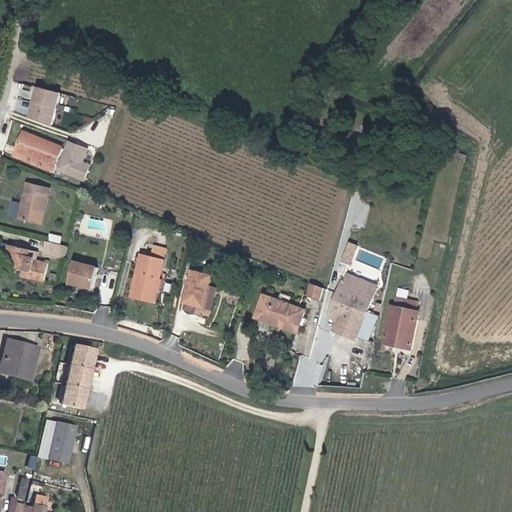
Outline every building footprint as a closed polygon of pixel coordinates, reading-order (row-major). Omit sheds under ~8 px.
[(30,42),(27,50),(39,55),(44,44),(31,39),(30,42)] [(59,93),(34,86),(25,117),(50,124),(59,93)] [(15,156),(58,173),(59,171),(68,146),(43,137),(44,134),(28,128),(15,156)] [(71,140),(68,146),(59,171),(89,181),(95,164),(88,161),(93,148),(71,140)] [(29,188),(24,210),(21,225),(42,230),(50,194),(29,188)] [(21,225),(24,210),(16,209),(12,223),(21,225)] [(342,259),(353,264),(361,245),(350,240),(342,259)] [(64,263),(67,253),(54,249),(50,263),(63,266),(64,263)] [(24,275),(23,279),(22,284),(44,290),(48,272),(33,268),(33,266),(27,264),(29,256),(12,251),(8,265),(19,269),(18,273),(24,275)] [(145,300),(144,304),(152,307),(155,296),(152,295),(154,289),(159,285),(163,266),(142,261),(134,294),(137,298),(145,300)] [(7,270),(18,273),(19,269),(8,265),(7,270)] [(95,272),(72,267),(68,288),(92,293),(95,272)] [(223,273),(195,267),(185,310),(212,317),(223,273)] [(345,280),(333,320),(338,321),(336,328),(341,329),(338,338),(361,345),(378,290),(345,280)] [(327,306),(330,293),(320,290),(318,289),(313,302),(327,306)] [(306,317),(266,302),(258,324),(298,339),(306,317)] [(398,360),(400,354),(401,348),(419,352),(427,318),(423,317),(425,308),(404,302),(401,311),(398,311),(387,357),(398,360)] [(85,410),(98,350),(75,344),(61,405),(85,410)] [(0,358),(0,375),(26,382),(27,379),(33,355),(34,350),(18,346),(17,349),(3,346),(0,358)] [(401,348),(400,354),(417,358),(419,352),(401,348)] [(46,435),(39,463),(60,468),(67,439),(46,435)] [(16,485),(10,484),(6,502),(13,504),(16,485)]
